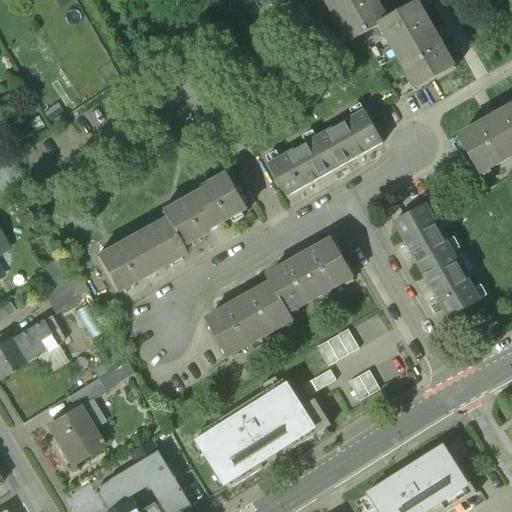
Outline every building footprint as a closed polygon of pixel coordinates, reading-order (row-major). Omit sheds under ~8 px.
[(376,0),(326,0),(350,42),(381,25),(388,21),(376,0)] [(388,21),(381,25),(418,90),(455,68),(419,4),(388,21)] [(511,107),(460,137),(481,175),(511,157),(511,107)] [(365,111),(269,165),(287,197),(383,144),(365,111)] [(229,175),(159,213),(163,220),(164,220),(179,248),(180,248),(248,210),(229,175)] [(480,301),(427,206),(395,224),(449,319),(480,301)] [(163,220),(95,258),(114,293),(184,255),(180,248),(179,248),(164,220),(163,220)] [(333,242),(268,278),(271,284),(289,315),(354,279),(333,242)] [(61,280),(42,293),(55,315),(75,303),(61,280)] [(271,284),(207,320),(229,358),(293,322),(289,315),(271,284)] [(8,303),(0,308),(0,323),(15,313),(8,303)] [(10,342),(5,333),(0,336),(0,380),(64,343),(49,318),(10,342)] [(348,331),(318,348),(329,367),(359,350),(348,331)] [(114,337),(104,343),(115,363),(126,357),(114,337)] [(331,371),(303,387),(309,397),(337,382),(331,371)] [(370,372),(350,383),(360,402),(381,391),(370,372)] [(98,380),(68,398),(76,411),(78,410),(78,411),(107,394),(98,380)] [(302,409),(284,381),(196,437),(230,490),(263,469),(261,465),(268,461),(270,465),(331,426),(316,401),(302,409)] [(76,411),(52,425),(65,445),(60,448),(71,467),(102,448),(91,429),(90,430),(78,411),(78,410),(76,411)] [(151,442),(131,454),(147,479),(167,467),(151,442)] [(446,445),(367,494),(378,511),(449,511),(477,495),(446,445)] [(182,511),(191,507),(167,467),(147,479),(166,511),(182,511)] [(138,511),(132,502),(115,511),(166,511),(161,502),(144,511),(138,511)]
